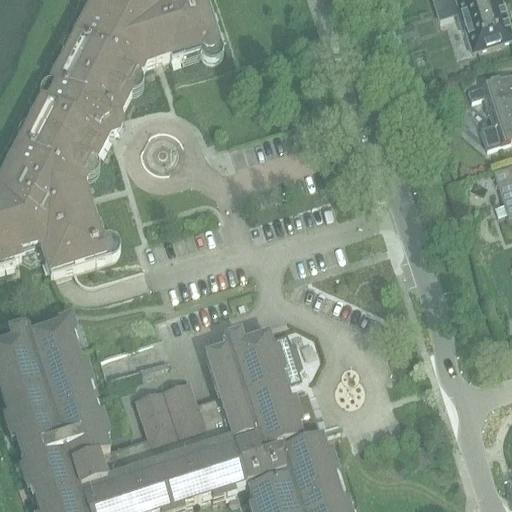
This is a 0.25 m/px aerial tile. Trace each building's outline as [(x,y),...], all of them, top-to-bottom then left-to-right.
[(96,0),(85,22),(81,23),(77,25),(74,28),(73,33),(74,37),(75,41),(73,44),(70,45),(66,47),(63,51),(62,55),(62,60),(64,63),(62,66),(59,66),(55,68),(52,72),(51,76),(51,81),(53,84),(51,87),(48,87),(44,90),(41,93),(39,98),(40,102),(42,105),(40,108),(36,109),(33,111),(30,114),(28,119),(29,123),(31,127),(29,130),(25,130),(21,132),(19,136),(17,140),(18,145),(20,148),(18,152),(14,152),(10,154),(7,158),(6,162),(6,167),(8,170),(0,185),(0,275),(15,270),(14,267),(21,264),(31,269),(44,265),(50,283),(57,281),(111,264),(116,262),(118,258),(120,254),(119,249),(117,245),(113,242),(109,241),(106,241),(100,223),(98,224),(94,213),(90,214),(83,191),(87,183),(91,183),(95,180),(98,177),(99,172),(98,168),(97,165),(109,140),(113,140),(117,138),(120,134),(121,130),(120,125),(119,122),(131,98),(135,97),(139,95),(142,92),(143,87),(143,83),(141,79),(145,71),(162,66),(169,63),(171,67),(181,64),(182,67),(201,61),(202,63),(206,66),(210,67),(215,67),(219,65),(222,61),(223,57),(222,52),(205,0),(96,0)] [(431,0),(437,18),(458,12),(460,19),(457,20),(462,35),(465,34),(472,57),(511,43),(511,42),(506,23),(507,23),(503,10),(502,10),(498,0),(431,0)] [(411,27),(398,31),(402,44),(415,39),(411,27)] [(496,151),(511,145),(511,80),(468,95),(472,107),(482,104),(491,133),(481,135),(487,154),(496,151)] [(511,168),(494,174),(498,187),(505,208),(508,218),(509,220),(511,219),(511,168)] [(505,208),(495,211),(498,221),(508,218),(505,208)] [(0,394),(8,421),(4,422),(11,446),(16,444),(24,471),(20,472),(27,496),(32,495),(37,511),(184,511),(211,502),(213,507),(236,500),(235,495),(247,491),(253,510),(249,511),(348,511),(347,508),(343,510),(334,482),(338,481),(331,458),(326,459),(321,444),(312,447),(307,431),(302,429),(294,406),(289,408),(285,392),(297,388),(301,387),(297,376),(302,374),(293,347),(288,348),(285,337),(268,342),(261,345),(260,341),(243,346),(241,340),(225,345),(222,350),(224,357),(207,362),(222,413),(198,421),(189,390),(171,395),(166,397),(158,399),(149,402),(145,403),(139,405),(136,406),(148,445),(144,447),(137,449),(110,457),(105,443),(109,442),(102,419),(98,420),(89,392),(93,391),(86,368),(81,369),(73,342),(77,341),(71,323),(57,328),(59,332),(38,339),(31,341),(29,334),(24,332),(9,336),(13,347),(0,350),(0,394)]
